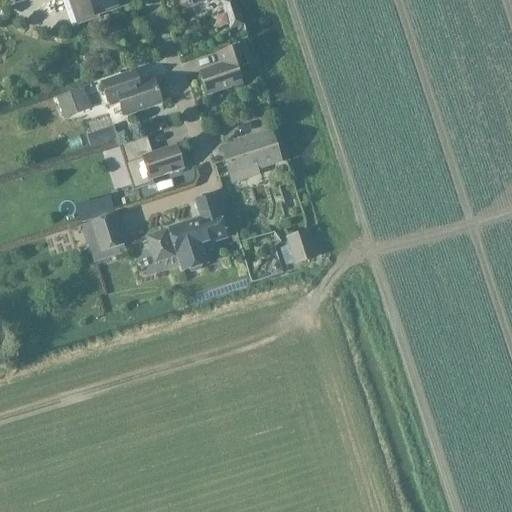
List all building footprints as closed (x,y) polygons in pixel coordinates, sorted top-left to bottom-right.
[(68,0),(77,24),(97,17),(96,15),(127,5),(125,0),(68,0)] [(233,61),(245,57),(241,45),(219,53),(222,64),(198,73),(206,95),(241,84),(233,61)] [(128,87),(123,74),(100,82),(108,107),(119,104),(123,116),(161,104),(152,79),(128,87)] [(81,88),(56,97),(60,110),(85,101),(81,88)] [(254,168),(278,160),(270,134),(222,150),(232,181),(255,173),(254,168)] [(149,180),(183,169),(175,146),(151,154),(146,137),(117,146),(118,148),(120,147),(123,157),(124,157),(126,163),(125,163),(132,184),(130,185),(132,191),(147,187),(146,185),(150,184),(149,180)] [(164,231),(146,237),(154,261),(172,255),(171,251),(175,250),(181,271),(187,269),(190,272),(200,269),(200,264),(206,263),(201,246),(225,238),(211,195),(194,201),(200,219),(168,229),(169,234),(165,235),(164,231)] [(114,215),(109,196),(75,205),(80,224),(113,215),(114,215)] [(88,223),(98,252),(122,244),(113,215),(88,223)] [(293,265),(314,257),(307,230),(284,238),(293,265)]
